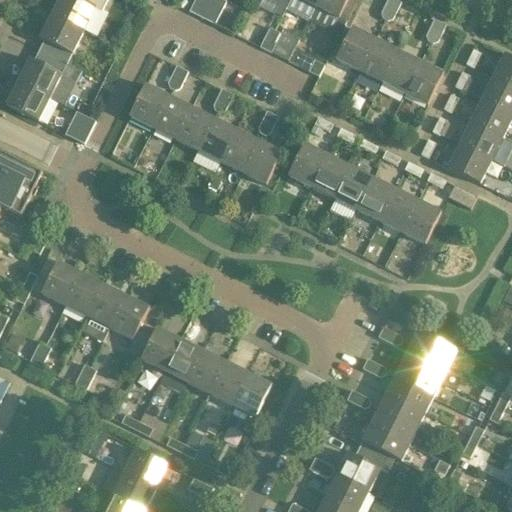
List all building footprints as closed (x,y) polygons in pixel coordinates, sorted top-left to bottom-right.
[(59,0),(51,17),(84,33),(95,10),(101,13),(107,0),(59,0)] [(195,0),(189,13),(202,20),(212,0),(195,0)] [(214,26),(226,4),(218,0),(212,0),(202,20),(214,26)] [(292,0),(288,8),(309,19),(315,8),(316,9),(320,0),(292,0)] [(320,0),(316,9),(346,24),(358,0),(320,0)] [(388,0),(384,9),(396,14),(401,4),(393,0),(388,0)] [(396,14),(384,9),(381,15),(383,20),(387,23),(392,21),(396,14)] [(84,33),(51,17),(40,40),(44,42),(38,53),(67,67),(84,33)] [(429,31),(441,37),(446,26),(434,21),(429,31)] [(352,29),(336,61),(359,73),(376,41),(352,29)] [(276,45),(281,35),(270,30),(265,40),(276,46),(277,45),(276,45)] [(441,37),(429,31),(426,38),(427,43),(432,45),(437,44),(441,37)] [(260,49),(271,55),(272,55),(276,46),(265,40),(260,49)] [(376,41),(359,73),(382,85),(398,52),(376,41)] [(288,63),(314,76),(319,79),(324,68),(314,62),(315,60),(295,50),(288,63)] [(405,96),(421,63),(398,52),(382,85),(405,96)] [(466,66),(473,69),(480,55),(473,52),(466,66)] [(17,84),(50,101),(62,77),(68,80),(73,70),(67,67),(38,53),(34,62),(29,60),(17,84)] [(511,59),(504,56),(493,80),(511,89),(511,59)] [(428,107),(444,75),(421,63),(405,96),(428,107)] [(172,79),(183,85),(189,75),(177,69),(172,79)] [(462,92),(469,78),(462,74),(455,88),(462,92)] [(180,92),(183,85),(172,79),(168,86),(170,92),(175,94),(180,92)] [(481,102),(482,102),(511,117),(511,89),(493,80),(481,102)] [(50,101),(17,84),(6,107),(38,123),(50,101)] [(146,86),(130,118),(154,130),(169,99),(170,98),(146,86)] [(222,91),(217,102),(229,108),(234,98),(222,91)] [(444,111),(451,114),(458,100),(451,96),(444,111)] [(170,98),(169,99),(154,130),(176,141),(192,110),(192,109),(170,98)] [(229,108),(217,102),(213,109),(215,114),(220,117),(225,115),(229,108)] [(470,125),(471,125),(502,141),(511,121),(511,117),(482,102),(481,102),(470,125)] [(192,109),(192,110),(176,141),(199,152),(215,120),(192,109)] [(95,123),(87,119),(76,113),(65,136),(84,146),(95,123)] [(279,120),(267,114),(262,125),(274,131),(279,120)] [(318,118),(314,127),(329,134),(333,126),(318,118)] [(432,133),(440,137),(447,122),(440,119),(432,133)] [(221,164),(237,131),(215,120),(199,152),(221,164)] [(274,131),(262,125),(258,131),(260,137),(265,139),(270,137),(274,131)] [(459,147),(491,163),(502,141),(471,125),(470,125),(459,147)] [(337,138),(351,145),(355,137),(341,130),(337,138)] [(237,131),(221,164),(244,175),(260,143),(237,131)] [(359,149),(373,157),(378,149),(363,141),(359,149)] [(429,160),(436,145),(429,141),(421,156),(429,160)] [(266,186),(282,154),(260,143),(244,175),(266,186)] [(304,145),(288,177),(312,189),(328,157),(304,145)] [(447,170),(479,186),(491,163),(459,147),(447,170)] [(382,161),(396,168),(400,160),(386,153),(382,161)] [(0,154),(0,207),(21,218),(42,176),(0,154)] [(335,201),(351,169),(328,157),(312,189),(335,201)] [(419,180),(423,171),(408,164),(404,172),(419,180)] [(357,212),(373,180),(351,169),(335,201),(357,212)] [(427,184),(441,191),(445,183),(431,176),(427,184)] [(216,193),(222,180),(215,177),(209,189),(216,193)] [(380,223),(396,192),(396,191),(373,180),(357,212),(380,223)] [(448,200),(470,211),(476,198),(454,187),(448,200)] [(396,191),(396,192),(380,223),(402,235),(418,202),(396,191)] [(425,246),(441,214),(418,202),(402,235),(425,246)] [(46,242),(30,234),(23,248),(39,257),(46,242)] [(57,264),(41,296),(65,308),(81,276),(57,264)] [(39,279),(30,275),(23,289),(32,293),(39,279)] [(81,276),(65,308),(88,319),(104,287),(81,276)] [(104,287),(88,319),(110,330),(127,298),(104,287)] [(16,303),(25,307),(32,293),(23,289),(16,303)] [(133,342),(138,332),(149,309),(127,298),(110,330),(133,342)] [(142,360),(141,361),(142,361),(164,372),(180,340),(157,329),(152,339),(145,353),(142,360)] [(388,344),(393,334),(383,329),(378,339),(388,344)] [(131,346),(137,349),(134,356),(142,360),(145,353),(152,339),(138,332),(133,342),(131,346)] [(457,352),(417,332),(409,349),(410,349),(448,369),(457,352)] [(395,348),(400,346),(402,343),(400,337),(393,334),(388,344),(395,348)] [(498,339),(487,334),(481,345),(492,351),(498,339)] [(180,340),(164,372),(187,384),(203,352),(180,340)] [(51,350),(39,345),(34,354),(46,360),(51,350)] [(448,369),(410,349),(409,349),(401,365),(440,384),(448,369)] [(203,352),(187,384),(209,395),(225,363),(203,352)] [(30,364),(42,369),(46,360),(34,354),(30,364)] [(372,376),(378,366),(367,360),(362,371),(372,376)] [(232,406),(248,374),(225,363),(209,395),(232,406)] [(440,384),(401,365),(393,381),(394,381),(432,400),(440,384)] [(379,379),(384,378),(386,374),(384,369),(378,366),(372,376),(379,379)] [(96,373),(84,367),(79,377),(91,383),(96,373)] [(255,418),(271,386),(248,374),(232,406),(255,418)] [(504,378),(497,374),(493,382),(500,386),(504,378)] [(75,386),(86,392),(91,383),(79,377),(75,386)] [(511,396),(511,379),(510,378),(496,407),(504,411),(511,396)] [(432,400),(394,381),(393,381),(385,396),(425,416),(432,400)] [(114,388),(107,401),(119,407),(125,394),(114,388)] [(351,392),(346,402),(357,407),(362,397),(351,392)] [(425,416),(385,396),(378,412),(417,432),(425,416)] [(370,406),(369,400),(362,397),(357,407),(364,411),(369,409),(370,406)] [(488,422),(497,426),(504,411),(496,407),(488,422)] [(139,425),(143,417),(128,410),(123,419),(124,420),(122,425),(135,432),(138,424),(139,425)] [(370,428),(409,447),(417,432),(378,412),(370,428)] [(135,432),(149,439),(153,432),(139,425),(138,424),(135,432)] [(221,429),(212,424),(207,434),(215,439),(221,429)] [(362,444),(401,464),(409,447),(370,428),(362,444)] [(176,429),(167,448),(180,454),(184,446),(182,446),(188,434),(176,429)] [(484,433),(476,429),(468,443),(477,447),(484,433)] [(214,443),(193,432),(185,447),(184,446),(180,454),(203,466),(214,443)] [(488,451),(490,445),(482,441),(479,447),(488,451)] [(468,443),(461,456),(470,461),(477,447),(468,443)] [(168,467),(135,451),(123,474),(156,491),(168,467)] [(380,471),(348,455),(336,478),(368,494),(380,471)] [(314,459),(309,471),(319,477),(325,465),(314,459)] [(444,478),(449,467),(439,462),(434,472),(444,478)] [(81,479),(86,468),(76,463),(71,475),(81,479)] [(216,473),(230,479),(234,472),(220,465),(216,473)] [(326,480),(331,478),(334,473),(332,468),(325,465),(319,477),(326,480)] [(462,476),(454,472),(447,485),(455,489),(462,476)] [(112,497),(142,511),(145,511),(156,491),(123,474),(112,497)] [(359,511),(368,494),(336,478),(325,501),(347,511),(359,511)] [(213,490),(193,480),(187,492),(207,501),(213,490)] [(104,511),(142,511),(112,497),(104,511)] [(347,511),(325,501),(319,511),(347,511)]
